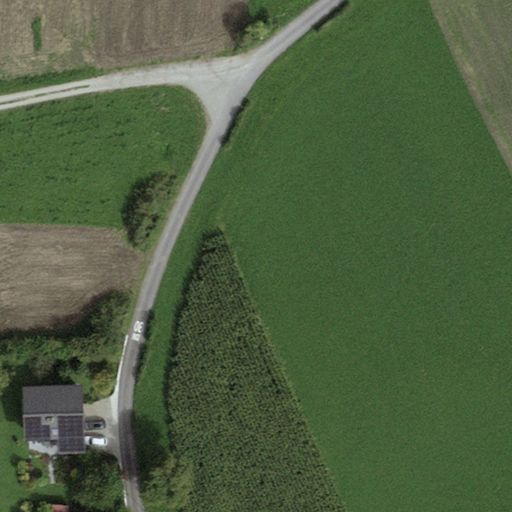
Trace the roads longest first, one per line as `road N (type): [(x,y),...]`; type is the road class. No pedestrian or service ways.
road 1 (unclassified): [(337,0),(246,77),(136,337)]
road 2 (track): [(0,104),(214,71),(246,77)]
road 3 (residential): [(136,337),(130,447),(139,511)]
